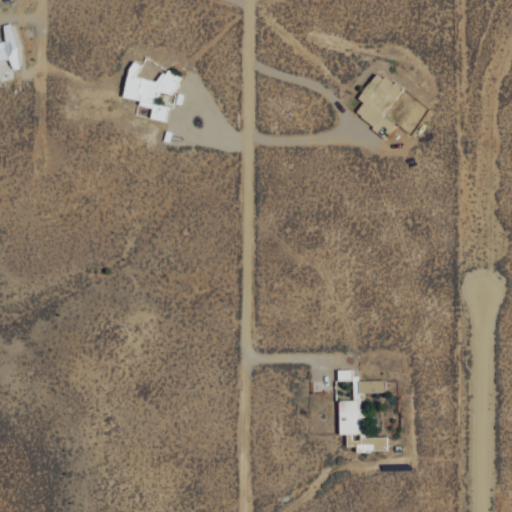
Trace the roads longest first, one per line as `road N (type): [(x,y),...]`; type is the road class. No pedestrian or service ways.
road 1 (residential): [(242,0),(242,507)]
road 2 (residential): [(481,287),(483,511)]
